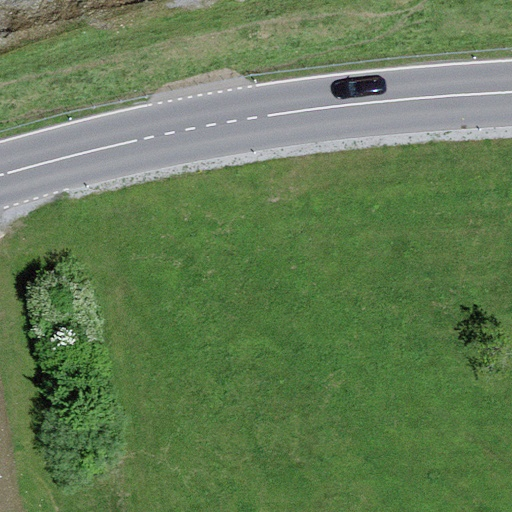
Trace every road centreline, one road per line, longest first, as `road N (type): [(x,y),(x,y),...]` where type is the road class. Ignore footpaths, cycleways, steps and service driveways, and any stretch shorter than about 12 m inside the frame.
road 1 (secondary): [(0,178),(207,127),(511,96)]
road 2 (track): [(181,0),(207,127)]
